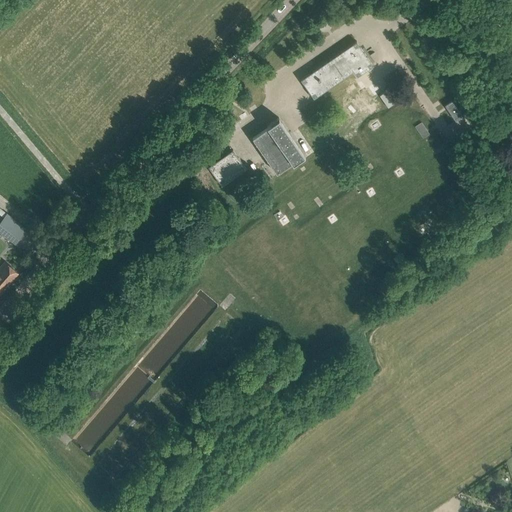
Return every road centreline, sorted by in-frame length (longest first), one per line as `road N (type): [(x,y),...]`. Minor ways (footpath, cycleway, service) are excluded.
road 1 (unclassified): [(85,219),(294,0)]
road 2 (unknown): [(420,0),(387,22),(329,34),(260,86)]
road 3 (unclassified): [(85,219),(0,114)]
road 4 (unclassified): [(0,319),(85,219)]
